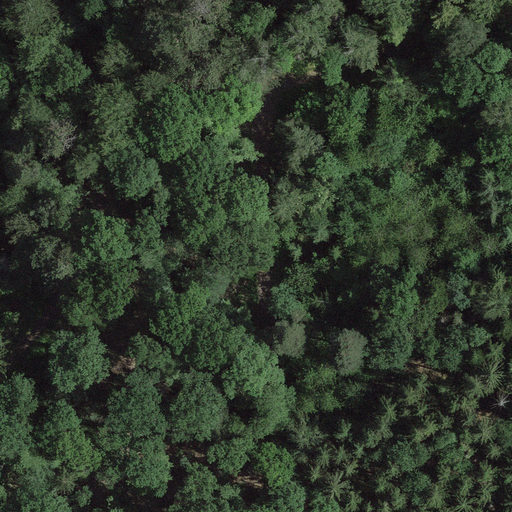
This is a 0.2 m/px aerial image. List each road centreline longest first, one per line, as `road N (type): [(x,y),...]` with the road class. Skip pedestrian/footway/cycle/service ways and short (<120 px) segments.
road 1 (track): [(511,4),(256,99),(184,114),(124,169),(46,329),(0,369)]
road 2 (track): [(256,99),(263,227),(301,511)]
